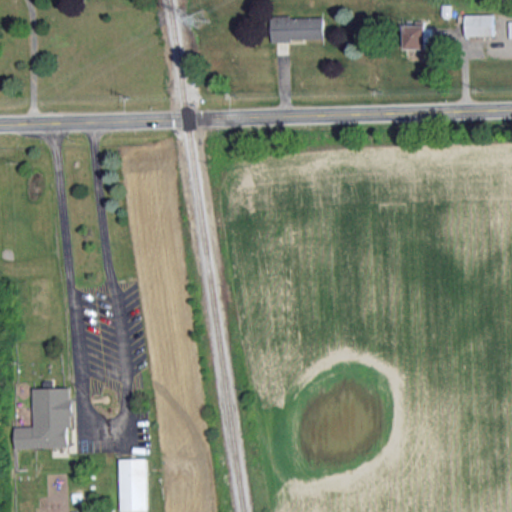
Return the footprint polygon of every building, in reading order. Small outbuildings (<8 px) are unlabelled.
[(495,13),(466,13),(467,35),(495,34),(495,13)] [(323,16),(324,27),(324,37),(272,41),(271,18),(323,16)] [(407,47),(428,47),(428,24),(407,24),(407,47)] [(36,387),(37,425),(18,426),(19,447),(75,446),(73,386),(36,387)] [(148,457),(122,458),(123,509),(149,508),(148,457)]
